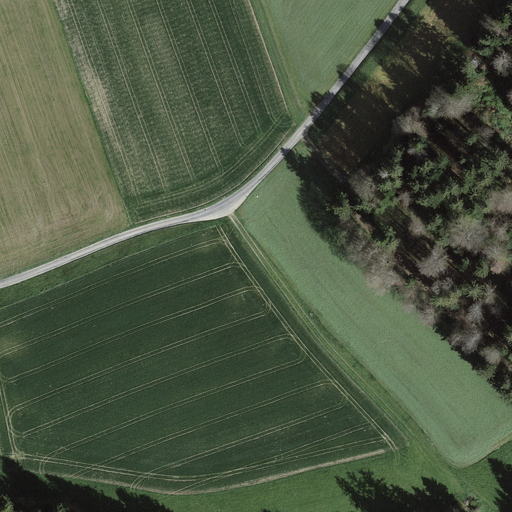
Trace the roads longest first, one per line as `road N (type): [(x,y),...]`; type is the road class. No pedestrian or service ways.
road 1 (residential): [(269,166),(230,201),(0,284)]
road 2 (unclassified): [(405,0),(269,166)]
